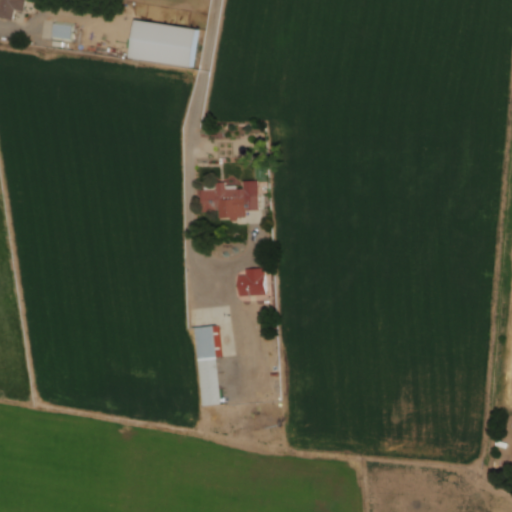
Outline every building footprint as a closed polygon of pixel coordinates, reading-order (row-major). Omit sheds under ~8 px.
[(27,0),(25,12),(16,10),(14,20),(0,16),(0,0),(27,0)] [(197,68),(202,29),(137,20),(132,59),(197,68)] [(54,38),(74,40),(75,25),(55,23),(54,38)] [(205,187),(218,186),(218,182),(228,182),(228,186),(239,186),(239,188),(244,188),(244,180),(261,179),(263,211),(249,212),(249,218),(241,218),(240,221),(235,221),(233,220),(233,217),(223,218),(222,209),(218,209),(219,213),(204,213),(204,190),(205,190),(205,187)] [(248,269),(268,269),(269,296),(242,297),(241,276),(248,276),(248,269)] [(204,406),(224,405),(218,326),(198,327),(204,406)]
